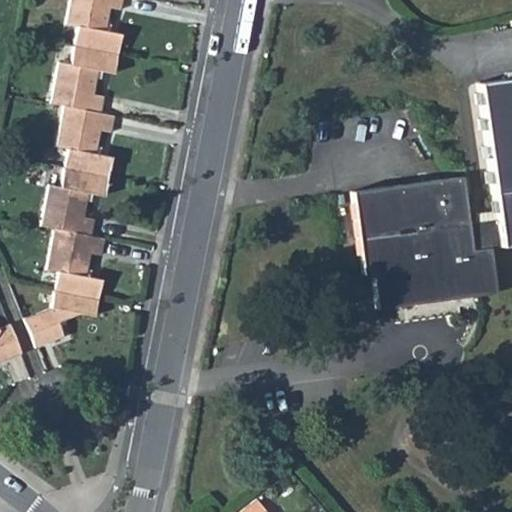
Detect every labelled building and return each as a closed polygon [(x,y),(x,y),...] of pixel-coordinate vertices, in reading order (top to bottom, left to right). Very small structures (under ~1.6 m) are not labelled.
[(67,0),(63,23),(74,26),(71,45),(115,54),(119,33),(103,30),(107,7),(118,9),(119,0),(67,0)] [(115,54),(71,45),(67,64),(55,61),(47,102),(61,105),(98,113),(101,95),(91,94),(95,70),(112,73),(115,54)] [(350,192),(352,209),(356,235),(360,274),(369,273),(374,309),(493,292),(487,248),(511,244),(511,78),(473,83),(493,219),(465,223),(459,176),(350,192)] [(98,113),(61,105),(53,146),(64,148),(61,168),(105,175),(109,156),(93,154),(97,130),(108,132),(111,115),(98,113)] [(105,175),(61,168),(57,186),(46,184),(38,225),(51,228),(89,235),(91,219),(81,217),(86,192),(101,195),(105,175)] [(356,235),(352,209),(339,210),(343,236),(356,235)] [(89,235),(51,228),(43,269),(54,272),(51,289),(95,297),(98,280),(83,276),(87,254),(98,256),(102,238),(89,235)] [(95,297),(51,289),(47,308),(21,319),(32,347),(60,336),(54,322),(78,313),(91,317),(95,297)] [(0,326),(0,360),(18,353),(7,324),(0,326)] [(263,511),(254,500),(239,511),(263,511)]
